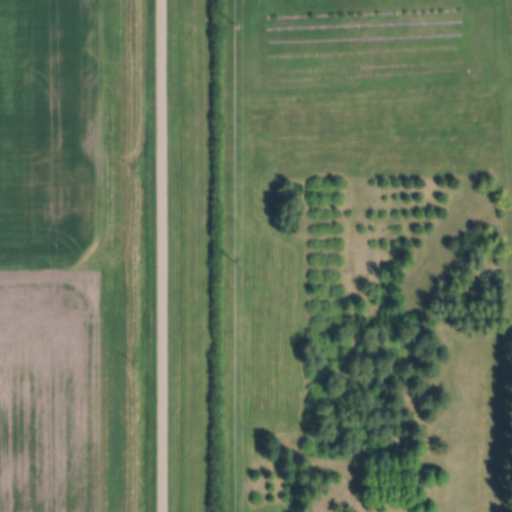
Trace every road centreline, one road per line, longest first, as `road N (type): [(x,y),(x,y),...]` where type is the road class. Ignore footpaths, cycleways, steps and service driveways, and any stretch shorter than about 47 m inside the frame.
road 1 (track): [(504,511),(507,180),(488,0)]
road 2 (track): [(233,0),(230,511)]
road 3 (residential): [(162,511),(160,0)]
